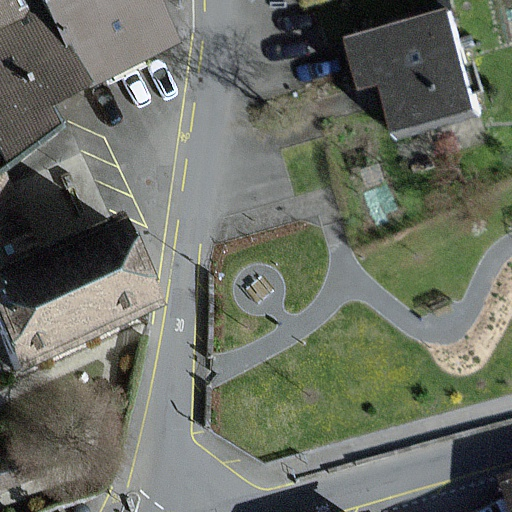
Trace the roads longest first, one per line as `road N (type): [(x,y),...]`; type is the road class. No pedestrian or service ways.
road 1 (residential): [(217,0),(173,382),(170,511)]
road 2 (residential): [(511,448),(284,511)]
